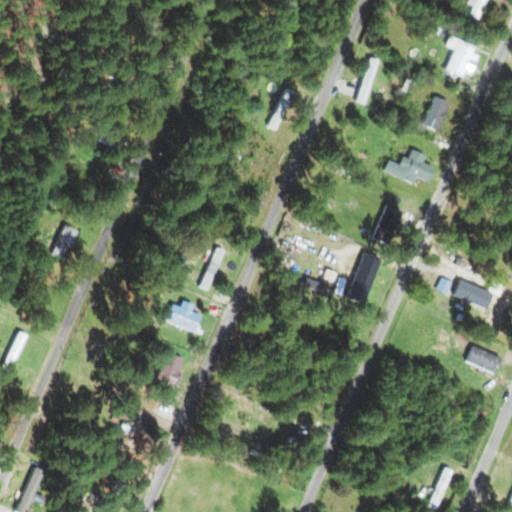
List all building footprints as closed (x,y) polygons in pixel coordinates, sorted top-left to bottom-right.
[(481,46),(464,38),(449,68),(466,76),(481,46)] [(384,60),(372,55),(357,100),(369,104),(384,60)] [(284,122),(297,91),(287,87),(274,118),(284,122)] [(453,101),(438,94),(424,125),(439,132),(453,101)] [(204,107),(195,104),(186,130),(194,133),(204,107)] [(247,175),(262,183),(277,157),(263,148),(247,175)] [(416,185),(428,156),(413,150),(401,178),(416,185)] [(376,234),(391,242),(405,214),(390,206),(376,234)] [(228,252),(216,248),(201,287),(213,292),(228,252)] [(378,263),(367,258),(350,296),(361,301),(378,263)] [(511,308),(511,288),(509,287),(492,326),(502,330),(511,308)] [(201,316),(175,304),(167,321),(194,333),(201,316)] [(495,376),(504,360),(475,345),(467,361),(495,376)] [(151,385),(168,393),(185,360),(168,352),(151,385)]
